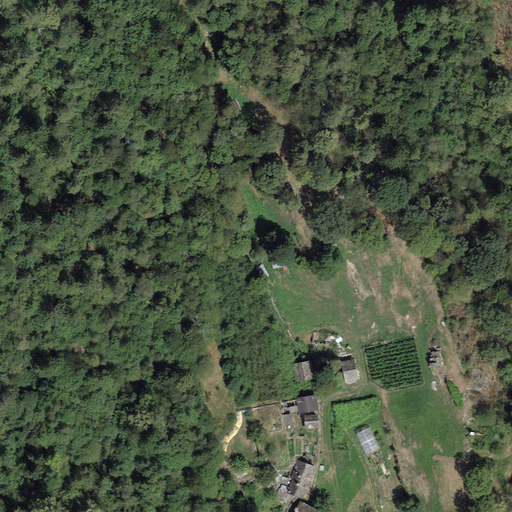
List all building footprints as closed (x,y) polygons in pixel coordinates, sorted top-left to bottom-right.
[(311,359),(292,364),(296,382),(315,378),(311,359)] [(354,359),(340,363),(345,383),(360,379),(354,359)] [(314,394),(295,399),(299,414),(318,410),(314,394)] [(293,424),(292,413),(284,414),(285,424),(293,424)] [(317,415),(304,416),(305,429),(318,428),(317,415)] [(357,433),(366,453),(380,448),(371,427),(357,433)] [(315,465),(297,459),(287,492),(304,497),(315,465)] [(318,511),(319,510),(300,501),(294,511),(318,511)]
